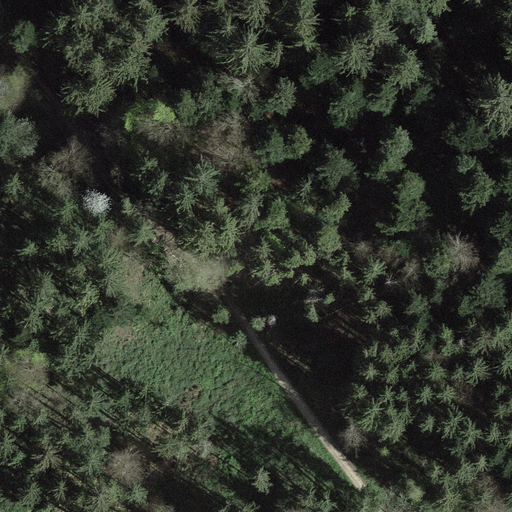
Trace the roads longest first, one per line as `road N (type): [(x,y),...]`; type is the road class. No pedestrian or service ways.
road 1 (track): [(0,55),(212,276),(388,511)]
road 2 (track): [(511,199),(365,200),(246,179),(68,128)]
